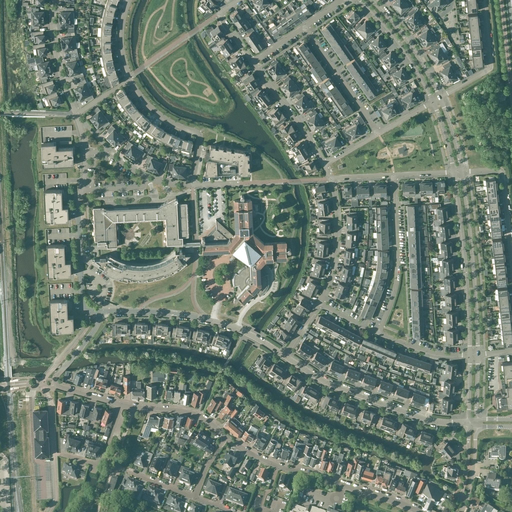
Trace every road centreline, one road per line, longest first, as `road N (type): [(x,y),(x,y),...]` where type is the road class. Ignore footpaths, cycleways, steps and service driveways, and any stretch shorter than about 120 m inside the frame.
road 1 (residential): [(421,511),(266,461),(225,435)]
road 2 (residential): [(284,357),(213,321),(98,311)]
road 3 (unclassified): [(454,173),(468,356)]
road 4 (residential): [(454,422),(333,386),(284,357)]
road 5 (unclassified): [(477,355),(462,173)]
road 6 (residential): [(379,333),(397,273),(394,176)]
road 7 (residential): [(192,186),(198,134),(153,113),(129,77)]
road 8 (residential): [(98,311),(82,308),(81,189)]
road 9 (residential): [(305,26),(378,133)]
road 10 (residential): [(511,261),(502,174),(462,173)]
road 11 (unclassified): [(360,0),(404,47),(433,103)]
road 12 (residential): [(440,98),(491,67),(484,0)]
road 13 (residential): [(319,303),(337,235),(330,180)]
road 14 (residential): [(324,164),(254,62)]
road 15 (unclassified): [(440,98),(410,43),(371,0)]
